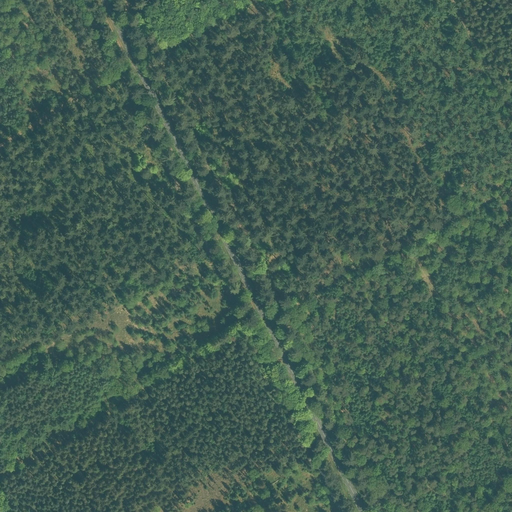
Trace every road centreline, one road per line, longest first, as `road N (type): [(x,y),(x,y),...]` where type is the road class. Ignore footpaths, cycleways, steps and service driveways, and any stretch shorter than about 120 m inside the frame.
road 1 (primary): [(362,511),(104,0)]
road 2 (track): [(382,511),(124,0)]
road 3 (track): [(258,0),(135,58),(0,141)]
road 4 (track): [(511,189),(297,294)]
road 5 (track): [(452,0),(511,114)]
